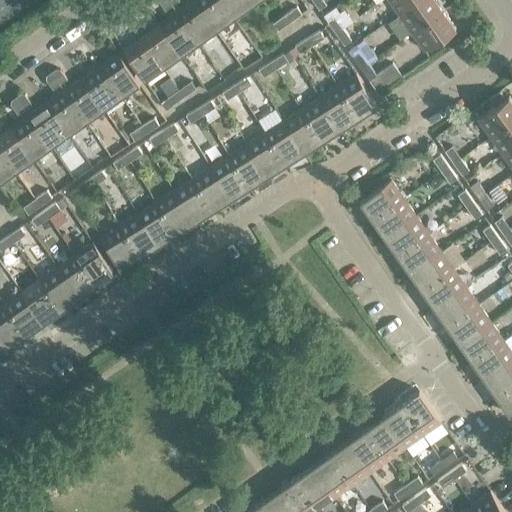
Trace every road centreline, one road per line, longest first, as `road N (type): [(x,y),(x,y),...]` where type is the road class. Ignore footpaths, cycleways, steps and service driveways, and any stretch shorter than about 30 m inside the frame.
road 1 (residential): [(0,383),(177,255),(314,184)]
road 2 (residential): [(435,356),(222,511)]
road 3 (residential): [(314,184),(511,42)]
road 4 (residential): [(435,356),(314,184)]
road 5 (residential): [(511,465),(435,356)]
